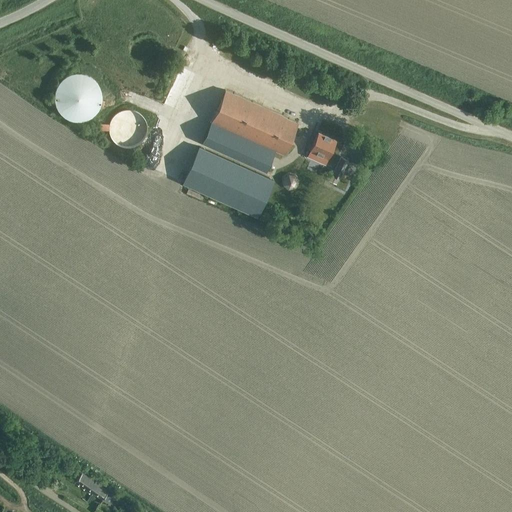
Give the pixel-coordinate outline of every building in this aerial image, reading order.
[(97,101),(98,97),(97,92),(96,88),(94,84),(91,81),(88,79),(84,76),(80,75),(75,74),(70,75),(67,76),(62,78),(59,81),(56,84),(54,88),(53,92),(52,96),(53,100),(54,104),(56,108),(58,112),(62,115),(66,117),(70,119),(74,119),(80,119),(83,118),(87,116),(91,113),(94,109),(96,106),(97,101)] [(284,153),(298,122),(225,89),(202,141),(265,169),(274,148),(284,153)] [(147,133),(147,129),(147,125),(145,121),(144,118),(142,116),(139,114),(136,112),(132,110),(129,110),(124,110),(122,111),(118,113),(115,116),(113,118),(111,121),(110,125),(110,128),(110,132),(111,135),(112,138),(114,141),(118,144),(121,146),(124,147),(128,147),(132,147),(135,146),(138,144),(141,142),(144,139),(145,136),(147,133)] [(308,142),(306,147),(310,148),(310,150),(307,156),(325,164),(328,158),(336,140),(318,131),(312,144),(308,142)] [(255,214),(272,178),(200,146),(183,182),(255,214)] [(340,156),(330,174),(335,177),(334,179),(336,180),(337,178),(338,178),(339,174),(344,176),(345,173),(350,176),(356,164),(352,162),(340,156)] [(284,178),(283,178),(283,184),(284,185),(288,188),(289,189),(289,188),(294,187),(295,187),(297,182),(298,182),(298,181),(297,181),(295,176),(294,175),(294,176),(289,174),(288,174),(284,178)] [(96,493),(103,499),(109,491),(82,471),(75,481),(94,495),(96,493)]
